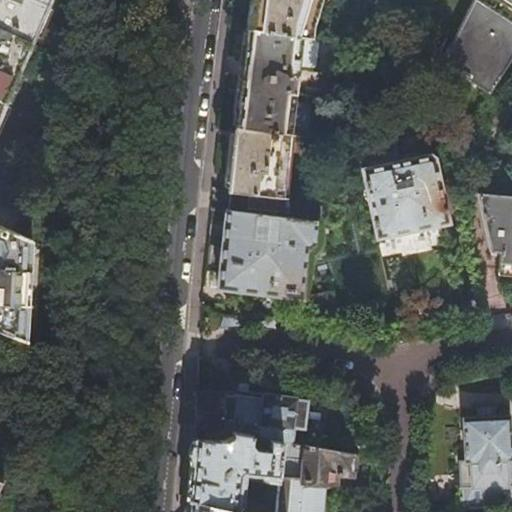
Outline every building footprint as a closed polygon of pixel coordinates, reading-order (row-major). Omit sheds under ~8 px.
[(45,0),(0,0),(0,104),(14,73),(11,72),(27,34),(30,36),(45,0)] [(249,0),(246,28),(301,36),(307,37),(309,26),(317,0),(249,0)] [(511,0),(471,0),(440,64),(486,92),(511,50),(511,0)] [(318,42),(300,41),(301,36),(246,28),(241,75),(235,126),(289,133),(297,67),(315,70),(318,42)] [(392,76),(414,99),(419,105),(431,82),(411,59),(392,76)] [(281,203),(289,133),(235,126),(231,164),(227,197),(230,197),(281,203)] [(315,154),(331,155),(339,149),(340,139),(317,137),(315,154)] [(361,170),(376,239),(414,231),(446,224),(444,213),(445,212),(444,207),(443,207),(433,160),(426,156),(361,170)] [(507,270),(511,270),(511,198),(478,194),(489,252),(499,253),(497,269),(507,270)] [(318,207),(281,203),(230,197),(229,205),(228,213),(225,213),(221,254),(217,291),(285,297),(301,299),(303,283),(307,250),(309,250),(313,247),(318,207)] [(0,328),(25,339),(32,240),(0,226),(0,328)] [(221,430),(221,397),(221,394),(196,393),(195,420),(195,428),(221,430)] [(261,401),(221,397),(221,430),(231,432),(251,435),(269,438),(281,441),(292,443),(293,428),(299,428),(301,418),(303,401),(297,400),(297,398),(288,397),(264,394),(262,395),(261,401)] [(511,468),(509,414),(483,415),(462,416),(464,460),(458,460),(458,467),(459,487),(461,487),(462,507),(493,506),(511,505),(511,468)] [(250,442),(251,435),(231,432),(231,436),(222,442),(194,438),(190,464),(186,499),(240,511),(245,475),(258,477),(259,480),(276,481),(281,441),(269,438),(267,449),(264,449),(264,444),(250,442)] [(354,454),(292,443),(281,441),(276,481),(272,511),(346,511),(323,509),(327,480),(337,481),(338,470),(352,473),(354,454)] [(240,511),(186,499),(184,511),(240,511)]
